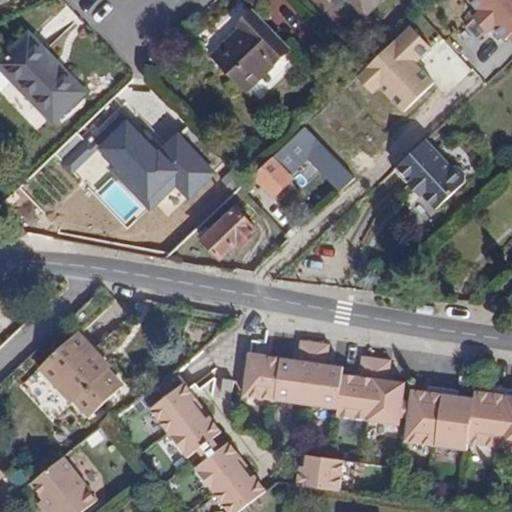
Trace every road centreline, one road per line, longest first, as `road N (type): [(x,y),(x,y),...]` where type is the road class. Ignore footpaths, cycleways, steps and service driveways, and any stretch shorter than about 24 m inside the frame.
road 1 (tertiary): [(511,335),(0,258)]
road 2 (unknown): [(253,297),(434,105),(445,78),(447,30)]
